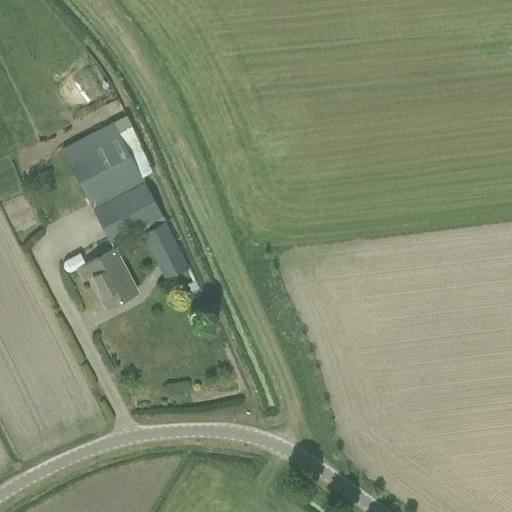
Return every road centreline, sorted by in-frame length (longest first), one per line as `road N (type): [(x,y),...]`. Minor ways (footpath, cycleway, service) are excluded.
road 1 (track): [(300,463),(291,416),(156,110),(133,66),(78,0)]
road 2 (unclassified): [(370,511),(263,442),(188,435),(82,466),(4,511)]
